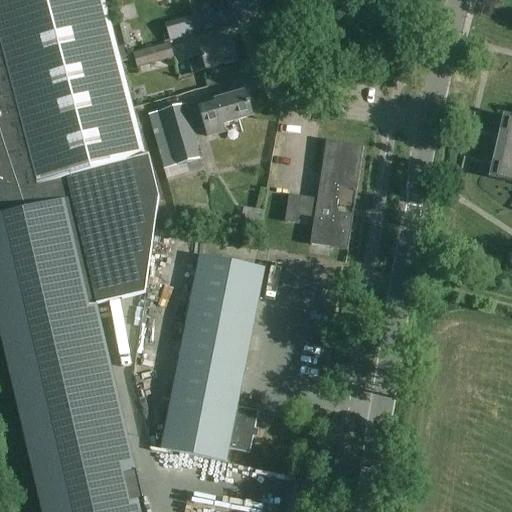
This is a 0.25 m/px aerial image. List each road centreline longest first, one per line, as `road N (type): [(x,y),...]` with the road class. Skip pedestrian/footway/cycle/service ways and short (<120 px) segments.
road 1 (secondary): [(365,511),(428,123)]
road 2 (residential): [(428,123),(289,93),(270,76),(247,0)]
road 3 (secondary): [(428,123),(457,0)]
